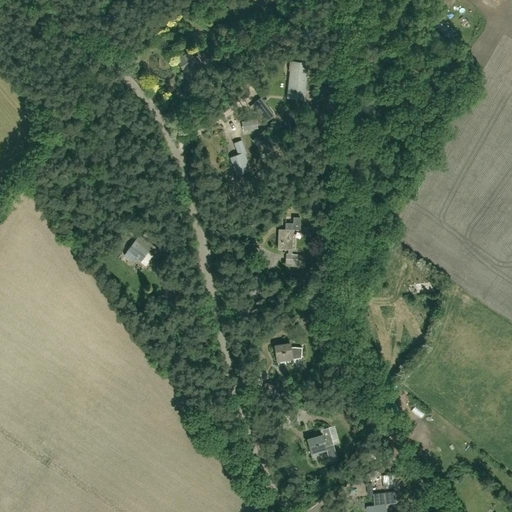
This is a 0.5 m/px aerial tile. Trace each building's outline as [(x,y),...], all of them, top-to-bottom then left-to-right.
[(198,66),(188,49),(181,53),(182,55),(177,59),(184,71),(179,74),(185,84),(190,81),(186,73),(198,66)] [(290,77),(288,98),(302,99),(306,63),(291,62),(291,71),(292,71),(291,77),(290,77)] [(332,94),(319,92),(318,104),(331,106),(332,94)] [(243,130),(252,129),(257,128),(256,119),(241,121),(243,130)] [(230,157),(237,174),(250,169),(244,153),(246,152),(241,140),(234,143),(238,154),(230,157)] [(92,181),(80,169),(70,180),(83,191),(84,190),(89,194),(96,186),(92,181)] [(277,249),(287,249),(287,253),(291,253),(292,227),(300,227),(300,217),(293,217),(293,223),(285,223),(285,232),(278,231),(277,249)] [(152,255),(158,249),(139,234),(123,254),(132,261),(136,257),(140,260),(147,251),(152,255)] [(274,345),(276,361),(300,357),(301,347),(293,346),(290,347),(289,342),(274,345)] [(312,454),(327,450),(325,446),(333,444),(329,427),(320,429),(322,435),(307,439),(312,454)] [(383,478),(384,487),(397,486),(396,477),(383,478)] [(386,511),(386,504),(397,503),(397,492),(374,494),(375,505),(371,505),(371,511),(386,511)]
